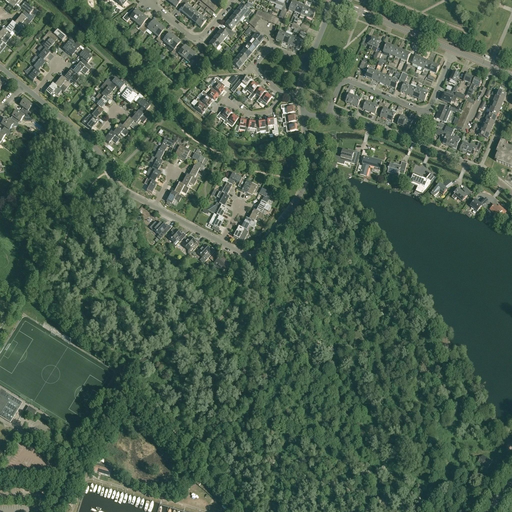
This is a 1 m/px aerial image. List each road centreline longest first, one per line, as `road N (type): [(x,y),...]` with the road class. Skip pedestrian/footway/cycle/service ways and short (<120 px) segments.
road 1 (unclassified): [(220,242),(252,255),(296,201),(308,165),(303,116)]
road 2 (track): [(244,511),(125,375),(129,367)]
road 3 (residential): [(328,116),(347,80),(426,113)]
